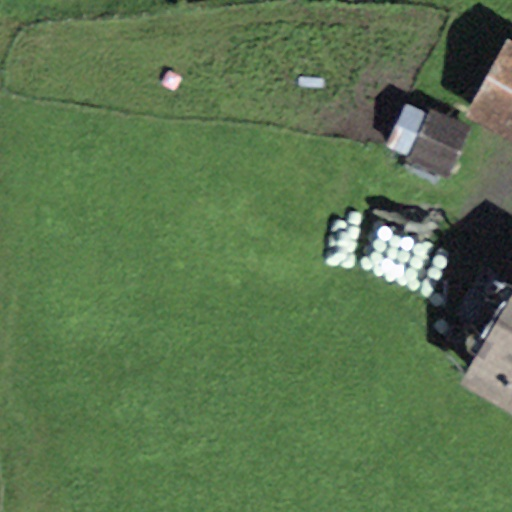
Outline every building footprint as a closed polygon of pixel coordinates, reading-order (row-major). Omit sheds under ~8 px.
[(511,43),(507,41),(465,117),(511,142),(511,43)] [(446,181),(470,127),(428,108),(404,162),(446,181)] [(483,291),(483,295),(484,298),(487,301),(490,304),(494,304),(498,304),(501,303),(504,300),(506,297),(507,293),(506,289),(504,285),(501,283),(498,281),(494,281),(490,282),(487,284),(484,287),(483,291)] [(511,290),(457,385),(511,416),(511,290)] [(462,335),(461,338),(462,341),(464,344),(466,346),(469,347),(472,347),(476,346),(478,344),(479,341),(480,338),(480,335),(478,333),(476,330),(474,329),(471,328),(468,329),(465,330),(463,332),(462,335)]
